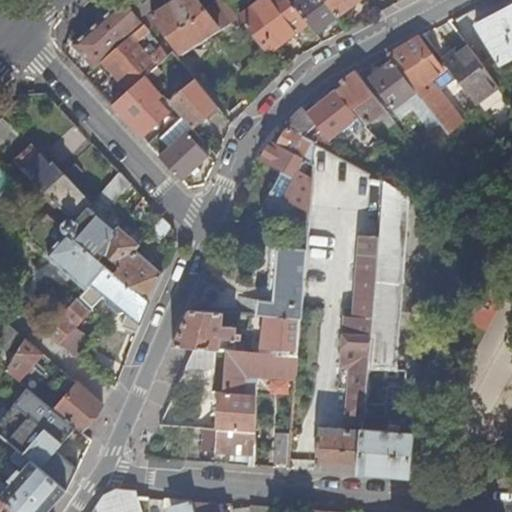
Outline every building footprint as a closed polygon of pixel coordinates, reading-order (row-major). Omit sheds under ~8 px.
[(145,25),(125,0),(123,0),(73,43),(95,68),(103,61),(145,25)] [(125,0),(145,25),(150,30),(155,26),(146,14),(156,5),(152,0),(125,0)] [(174,0),(152,15),(183,56),(233,22),(216,0),(209,6),(203,0),(174,0)] [(289,0),(261,0),(239,16),(268,54),(307,24),(293,5),(289,0)] [(307,24),(315,34),(338,18),(324,0),(299,0),(293,5),(307,24)] [(324,0),(338,18),(361,0),(324,0)] [(511,9),(476,28),(496,66),(511,57),(511,9)] [(151,32),(150,30),(145,25),(103,61),(129,90),(147,75),(157,65),(169,55),(162,46),(158,50),(151,57),(144,50),(137,43),(151,32)] [(157,40),(162,46),(169,55),(174,51),(162,36),(157,40)] [(419,37),(389,56),(393,62),(440,125),(447,135),(463,122),(440,91),(453,81),(419,37)] [(462,37),(439,55),(476,104),(499,86),(462,37)] [(151,57),(158,50),(151,43),(144,50),(151,57)] [(440,125),(393,62),(370,80),(394,111),(408,99),(414,106),(412,108),(414,110),(421,118),(432,131),(440,125)] [(163,73),(157,65),(147,75),(153,82),(163,73)] [(357,72),(333,88),(335,91),(353,111),(358,117),(365,126),(381,116),(388,111),(357,72)] [(129,90),(112,105),(127,121),(141,137),(168,112),(157,100),(164,94),(153,82),(147,75),(129,90)] [(180,114),(191,127),(192,128),(218,107),(196,79),(168,100),(180,114)] [(335,91),(307,114),(316,125),(335,149),(350,136),(344,128),(358,117),(353,111),(335,91)] [(408,99),(394,111),(401,121),(414,110),(412,108),(414,106),(408,99)] [(303,109),(286,126),(305,137),(316,125),(307,114),(303,109)] [(397,122),(388,111),(381,116),(390,126),(397,122)] [(148,144),(182,180),(207,157),(185,133),(191,127),(180,114),(148,144)] [(0,161),(1,162),(21,138),(0,120),(0,119),(0,161)] [(396,134),(403,130),(397,122),(390,126),(396,134)] [(316,125),(305,137),(316,143),(332,152),(335,149),(316,125)] [(286,126),(271,141),(305,159),(315,164),(316,143),(305,137),(286,126)] [(258,161),(247,185),(270,195),(291,203),(300,207),(311,211),(313,179),(298,171),(305,159),(271,141),(258,161)] [(16,163),(25,173),(42,158),(29,145),(14,159),(16,163)] [(505,147),(494,154),(502,164),(511,157),(505,147)] [(342,158),(335,149),(332,152),(342,158)] [(25,173),(41,191),(58,174),(42,158),(25,173)] [(77,221),(88,209),(92,204),(64,173),(60,176),(58,174),(41,191),(77,221)] [(131,185),(120,173),(98,197),(110,207),(131,185)] [(99,260),(93,256),(71,237),(68,236),(63,232),(63,226),(66,223),(68,222),(77,221),(41,191),(22,176),(8,193),(32,215),(19,231),(87,290),(106,267),(99,260)] [(394,370),(410,197),(383,181),(379,235),(375,273),(364,404),(386,405),(387,383),(398,383),(398,389),(404,389),(405,370),(394,370)] [(291,203),(270,195),(264,209),(294,221),(300,207),(291,203)] [(428,208),(433,204),(427,197),(420,203),(428,208)] [(71,237),(93,256),(114,232),(88,209),(77,221),(81,225),(71,237)] [(161,242),(172,228),(162,218),(150,232),(161,242)] [(68,236),(71,237),(81,225),(77,221),(68,222),(66,223),(63,226),(63,232),(68,236)] [(114,232),(93,256),(99,260),(104,254),(120,267),(135,250),(139,245),(119,227),(114,232)] [(375,273),(379,235),(360,233),(354,307),(345,306),(339,377),(347,377),(344,423),(362,425),(363,417),(364,404),(375,273)] [(301,319),(307,251),(273,248),(268,302),(258,301),(256,316),(263,316),(301,319)] [(114,274),(149,304),(150,302),(162,275),(135,250),(120,267),(114,274)] [(87,290),(48,333),(60,343),(104,295),(106,297),(107,303),(119,313),(124,312),(127,314),(121,328),(136,335),(149,304),(114,274),(106,267),(87,290)] [(180,330),(172,346),(193,348),(215,349),(219,350),(220,339),(239,341),(240,335),(235,334),(236,327),(221,326),(222,313),(189,310),(180,330)] [(260,349),(299,351),(301,319),(263,316),(260,349)] [(19,334),(6,323),(0,328),(0,346),(6,352),(19,334)] [(69,351),(80,361),(91,339),(84,334),(69,351)] [(20,381),(43,354),(25,340),(8,370),(20,381)] [(193,348),(175,389),(184,390),(200,391),(212,392),(215,349),(193,348)] [(254,377),(296,380),(298,356),(225,350),(222,392),(256,395),(256,383),(254,382),(254,377)] [(455,360),(436,350),(429,363),(446,372),(435,393),(447,399),(460,377),(449,371),(455,360)] [(80,432),(102,406),(77,384),(55,411),(80,432)] [(217,429),(255,431),(256,395),(222,392),(212,392),(200,391),(200,396),(218,397),(217,429)] [(40,424),(47,416),(24,396),(17,404),(40,424)] [(8,415),(0,423),(0,433),(6,439),(66,491),(91,441),(80,432),(70,443),(61,442),(40,424),(17,404),(12,410),(8,415)] [(1,409),(8,415),(12,410),(6,404),(1,409)] [(385,418),(386,405),(364,404),(363,417),(385,418)] [(80,432),(55,411),(53,409),(47,416),(40,424),(61,442),(70,443),(80,432)] [(314,471),(358,474),(361,432),(334,430),(334,425),(328,424),(328,429),(318,428),(314,471)] [(392,477),(407,478),(408,471),(411,433),(399,432),(400,425),(387,425),(387,431),(361,429),(361,432),(358,474),(392,477)] [(217,429),(201,428),(199,450),(216,451),(217,429)] [(248,465),(255,466),(255,431),(217,429),(216,451),(231,452),(249,453),(249,460),(248,465)] [(0,494),(20,511),(48,511),(66,491),(6,439),(0,433),(0,455),(1,455),(3,453),(9,459),(11,456),(25,469),(8,489),(0,481),(0,494)] [(273,462),(289,464),(292,433),(275,433),(273,462)] [(141,511),(138,497),(136,492),(116,490),(102,495),(91,511),(141,511)] [(0,511),(20,511),(0,494),(0,511)] [(172,500),(164,499),(163,508),(171,509),(172,500)] [(194,511),(191,502),(172,500),(171,509),(171,511),(194,511)] [(223,511),(221,504),(191,502),(194,511),(223,511)]
